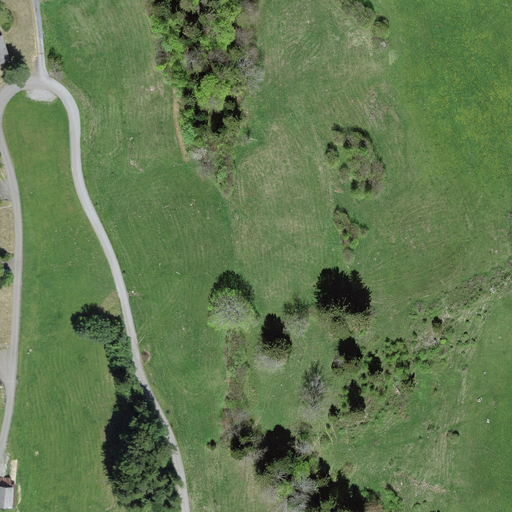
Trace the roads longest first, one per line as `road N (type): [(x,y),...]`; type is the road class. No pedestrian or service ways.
road 1 (residential): [(184,511),(123,283),(83,187),(72,104),(33,78),(4,93),(0,107)]
road 2 (residential): [(0,132),(17,199),(13,384),(0,465)]
